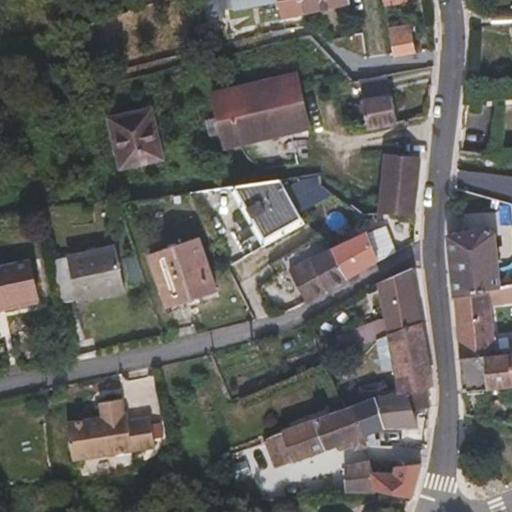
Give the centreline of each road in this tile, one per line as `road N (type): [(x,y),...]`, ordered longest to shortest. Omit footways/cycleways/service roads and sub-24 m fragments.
road 1 (residential): [(435,247),(303,316),(219,344),(0,390)]
road 2 (tertiary): [(433,511),(448,413),(435,247)]
road 3 (tertiary): [(435,247),(449,83),(442,0)]
